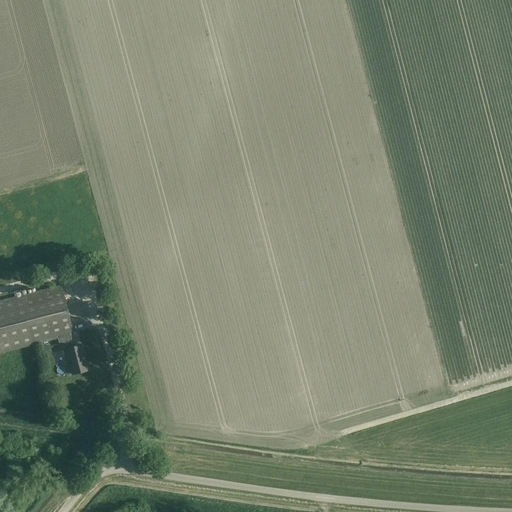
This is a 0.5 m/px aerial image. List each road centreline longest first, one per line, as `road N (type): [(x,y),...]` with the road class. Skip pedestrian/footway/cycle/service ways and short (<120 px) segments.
road 1 (unclassified): [(68,511),(103,468),(459,511)]
road 2 (track): [(511,383),(343,433)]
